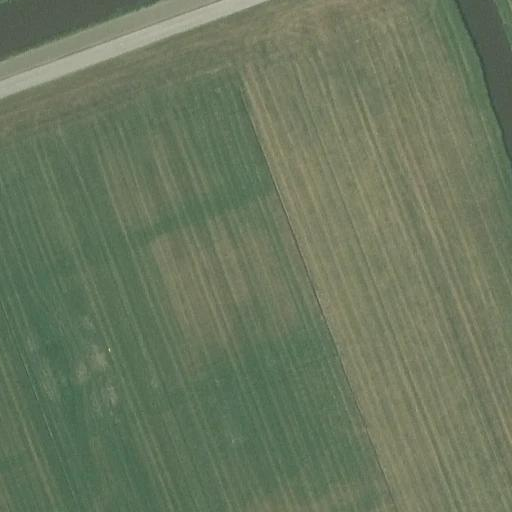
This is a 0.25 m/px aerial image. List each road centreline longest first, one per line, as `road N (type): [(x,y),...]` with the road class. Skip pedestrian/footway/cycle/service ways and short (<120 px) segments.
road 1 (track): [(0,89),(249,0)]
road 2 (track): [(486,122),(436,0)]
